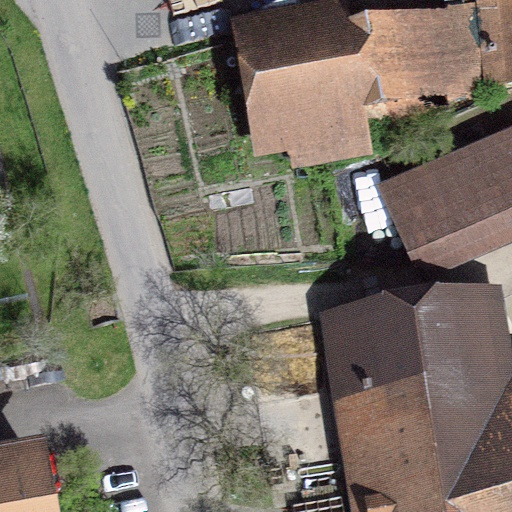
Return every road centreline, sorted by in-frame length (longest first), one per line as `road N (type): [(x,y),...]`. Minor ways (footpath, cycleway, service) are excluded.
road 1 (unclassified): [(199,511),(57,0)]
road 2 (unknown): [(140,300),(205,280),(319,278),(464,239),(511,235)]
